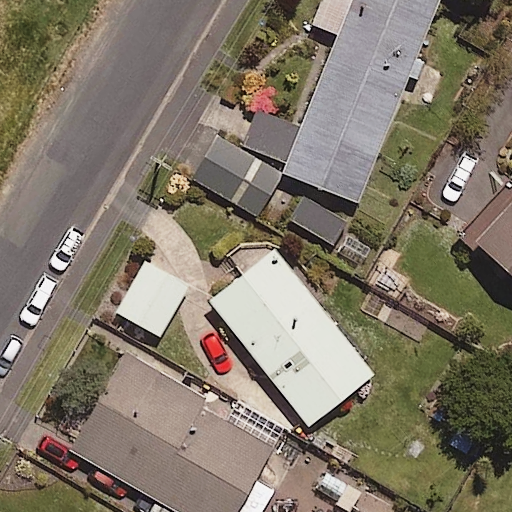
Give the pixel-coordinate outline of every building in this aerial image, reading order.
[(352,194),(400,68),(411,72),(418,53),(408,49),(426,0),(312,0),(306,16),(329,25),(293,119),(250,102),(237,138),(278,154),(275,164),(352,194)] [(207,133),(185,174),(253,210),(275,168),(207,133)] [(511,162),(464,240),(511,268),(511,162)] [(293,187),(279,210),(335,243),(349,220),(293,187)] [(365,365),(264,241),(201,292),(302,417),(365,365)] [(182,279),(137,254),(109,304),(153,329),(182,279)] [(59,440),(183,511),(221,511),(277,417),(231,391),(218,415),(197,403),(202,394),(115,344),(59,440)] [(337,511),(283,478),(261,511),(337,511)]
